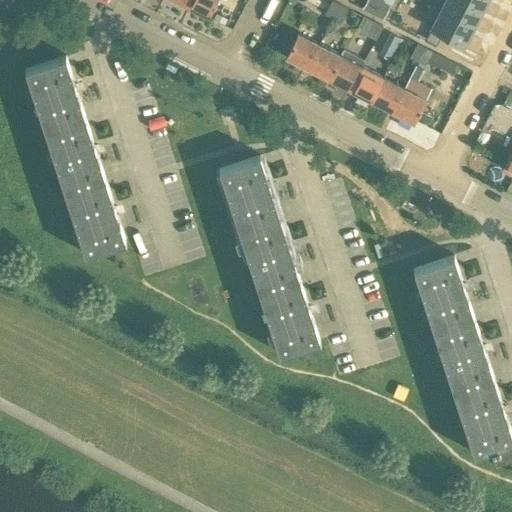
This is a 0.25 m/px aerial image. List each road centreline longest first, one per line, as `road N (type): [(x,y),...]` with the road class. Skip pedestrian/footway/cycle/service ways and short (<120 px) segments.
road 1 (residential): [(173,258),(100,46),(115,12)]
road 2 (residential): [(365,355),(294,146),(309,112)]
road 3 (unclassified): [(206,511),(0,404)]
road 4 (residential): [(437,179),(511,32)]
road 5 (tertiary): [(437,179),(309,112)]
road 6 (tertiary): [(228,70),(115,12)]
